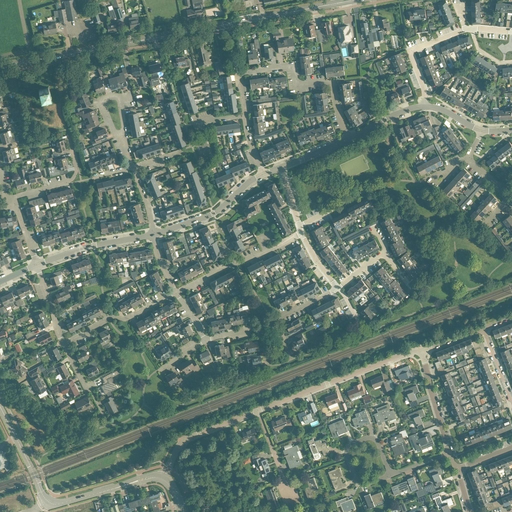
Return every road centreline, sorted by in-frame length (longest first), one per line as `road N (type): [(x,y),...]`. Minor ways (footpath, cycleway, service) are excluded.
road 1 (secondary): [(0,67),(355,0)]
road 2 (residential): [(349,139),(331,82),(300,85),(292,68),(239,75),(244,115)]
road 3 (residential): [(258,409),(421,351)]
road 4 (residential): [(175,293),(301,233)]
road 5 (residential): [(153,234),(214,213),(262,174)]
road 6 (unclassified): [(47,507),(167,469)]
road 7 (residential): [(63,343),(175,293)]
road 8 (residential): [(36,264),(153,234)]
